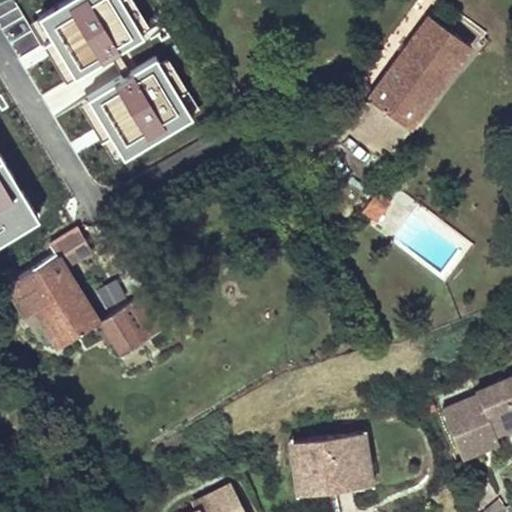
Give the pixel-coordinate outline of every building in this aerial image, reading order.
[(410,121),(470,38),(429,8),(369,91),(410,121)] [(57,199),(3,114),(0,116),(0,160),(34,214),(57,199)] [(0,249),(16,275),(58,250),(51,240),(0,160),(0,249)] [(58,250),(16,275),(57,339),(97,315),(58,250)] [(169,319),(160,305),(155,309),(147,295),(152,292),(148,285),(103,313),(124,347),(169,319)] [(147,295),(155,309),(160,305),(152,292),(147,295)] [(497,396),(461,407),(478,454),(511,443),(511,384),(495,390),(497,396)] [(320,442),(283,447),(288,488),(311,484),(310,476),(324,475),(325,483),(345,480),(342,460),(361,458),(357,425),(318,431),(320,442)] [(320,442),(318,431),(282,436),(283,447),(320,442)] [(361,458),(342,460),(345,480),(363,478),(361,458)] [(324,475),(310,476),(311,484),(325,483),(324,475)] [(220,511),(211,491),(180,504),(183,511),(220,511)]
